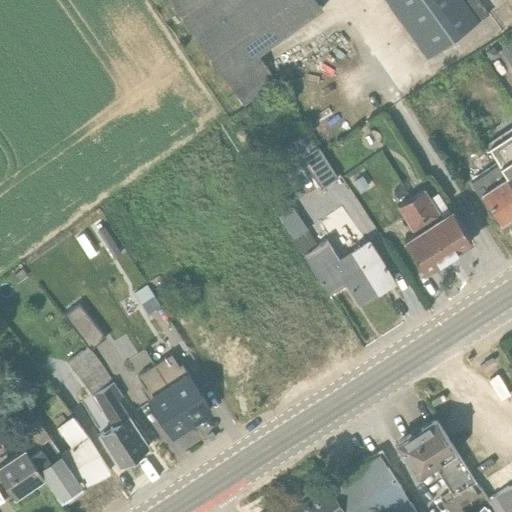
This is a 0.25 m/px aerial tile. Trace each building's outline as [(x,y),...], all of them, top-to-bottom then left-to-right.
[(169,0),(242,103),(275,81),(258,54),(322,9),(315,0),(169,0)] [(384,0),(427,59),(488,15),(477,0),(384,0)] [(498,161),(511,183),(511,125),(486,142),(498,161)] [(511,183),(498,161),(472,177),(499,218),(511,209),(511,183)] [(423,187),(409,196),(446,253),(454,248),(462,245),(468,239),(469,238),(436,190),(428,195),(423,187)] [(446,253),(409,196),(396,204),(412,230),(403,236),(423,268),(425,267),(432,265),(437,258),(446,253)] [(299,244),(314,237),(296,203),(282,210),(299,244)] [(330,235),(302,253),(327,291),(345,279),(358,300),(391,278),(366,238),(351,247),(348,243),(338,249),(330,235)] [(105,338),(78,302),(62,315),(90,350),(105,338)] [(136,368),(157,357),(150,344),(129,355),(136,368)] [(122,393),(87,348),(67,363),(110,423),(98,431),(118,463),(147,444),(116,396),(122,393)] [(169,351),(152,362),(189,419),(209,406),(181,362),(178,364),(169,351)] [(189,419),(152,362),(136,373),(143,384),(140,386),(169,431),(189,419)] [(82,486),(109,468),(49,387),(37,396),(41,405),(40,406),(70,447),(60,453),(37,420),(15,435),(24,448),(43,476),(60,501),(64,507),(86,492),(82,486)] [(448,486),(459,503),(477,492),(470,480),(473,477),(434,415),(396,440),(417,473),(433,462),(448,486)] [(417,511),(384,462),(388,459),(379,446),(367,454),(368,456),(328,482),(329,484),(346,511),(417,511)] [(24,448),(0,463),(0,475),(14,496),(43,476),(24,448)] [(511,511),(511,478),(486,496),(496,511),(511,511)] [(328,484),(284,511),(346,511),(329,484),(328,484)] [(464,511),(459,503),(448,486),(438,493),(450,511),(464,511)]
